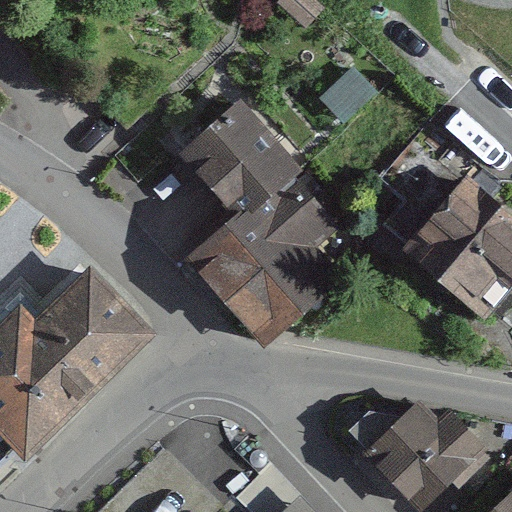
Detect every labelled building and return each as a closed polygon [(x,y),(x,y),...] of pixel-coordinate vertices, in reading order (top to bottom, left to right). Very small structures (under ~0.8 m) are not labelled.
[(241,106),(184,155),(239,218),(189,260),(265,348),(334,289),(310,261),(348,229),(241,106)] [(511,230),(462,188),(399,263),(482,333),(511,298),(511,230)] [(133,339),(75,281),(31,324),(11,303),(0,313),(0,449),(10,460),(133,339)] [(427,403),(364,464),(411,511),(422,511),(480,457),(427,403)] [(207,411),(183,446),(236,483),(260,448),(207,411)] [(317,511),(293,487),(267,511),(317,511)] [(511,511),(511,493),(493,511),(511,511)]
